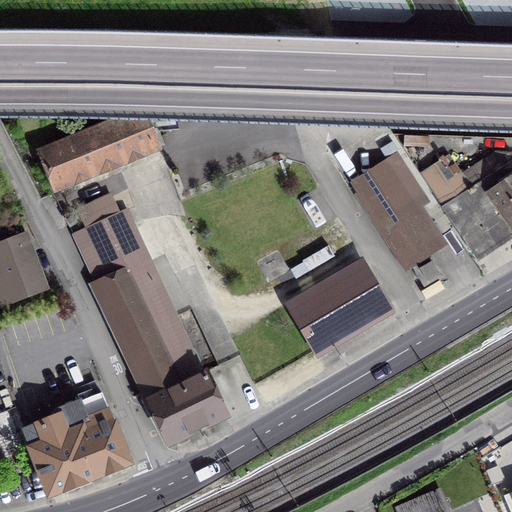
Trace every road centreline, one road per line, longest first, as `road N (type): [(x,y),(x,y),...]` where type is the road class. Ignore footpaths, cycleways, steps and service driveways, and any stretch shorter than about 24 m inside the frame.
road 1 (motorway): [(0,94),(511,108)]
road 2 (motorway): [(511,76),(0,62)]
road 3 (primary): [(156,490),(511,288)]
road 4 (residential): [(156,490),(0,145)]
road 5 (residential): [(342,511),(511,413)]
